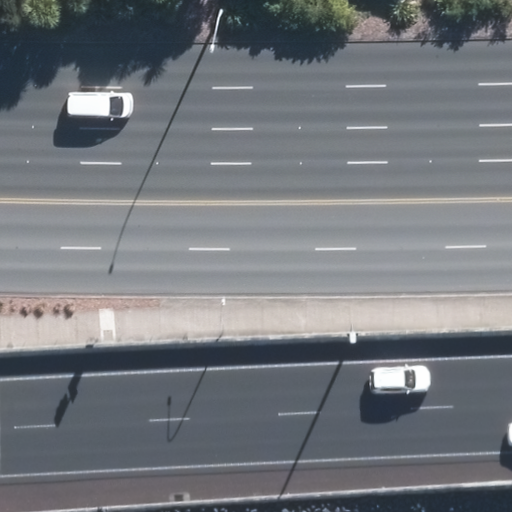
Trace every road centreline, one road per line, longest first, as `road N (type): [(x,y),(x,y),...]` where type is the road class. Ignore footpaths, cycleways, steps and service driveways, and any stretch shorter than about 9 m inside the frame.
road 1 (motorway): [(0,439),(511,419)]
road 2 (primary): [(0,199),(511,194)]
